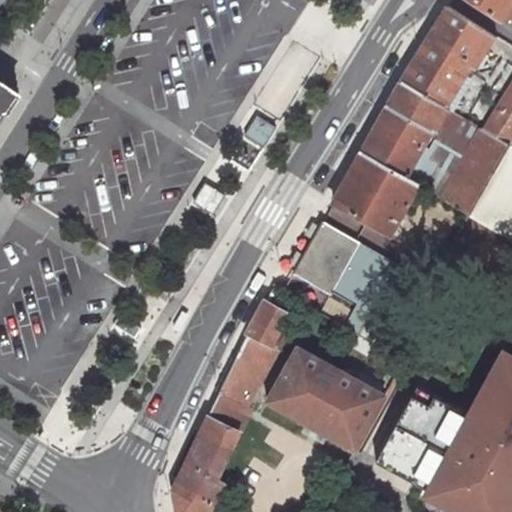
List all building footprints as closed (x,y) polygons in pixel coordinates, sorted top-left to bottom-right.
[(511,0),(471,0),(502,19),(505,16),(511,20),(511,0)] [(477,71),(496,39),(448,7),(401,83),(444,109),(447,111),(473,68),(477,71)] [(0,122),(19,93),(0,79),(0,122)] [(428,137),(444,109),(401,83),(360,154),(403,179),(428,137)] [(511,104),(492,137),(510,148),(511,143),(511,104)] [(444,109),(428,137),(466,159),(482,132),(447,111),(444,109)] [(257,115),(245,134),(263,146),(275,127),(257,115)] [(466,159),(441,200),(468,216),(510,148),(492,137),(482,132),(466,159)] [(428,137),(403,179),(415,186),(441,200),(466,159),(428,137)] [(511,143),(510,148),(468,216),(511,239),(511,143)] [(332,202),(387,234),(415,186),(403,179),(360,154),(332,202)] [(205,181),(193,201),(212,212),(224,193),(205,181)] [(398,268),(320,223),(291,274),(328,296),(336,281),(373,302),(355,334),(388,353),(421,281),(398,268)] [(437,265),(410,248),(398,268),(421,281),(426,283),(437,265)] [(247,332),(275,347),(285,331),(278,327),(294,299),(273,286),(247,332)] [(497,299),(496,300),(497,301),(497,305),(499,308),(505,310),(508,310),(511,307),(511,296),(511,295),(509,294),(505,293),(500,295),(497,299)] [(136,347),(109,331),(69,394),(95,411),(136,347)] [(247,332),(237,355),(265,369),(275,347),(247,332)] [(264,403),(354,450),(383,395),(294,347),(264,403)] [(427,489),(424,494),(458,511),(509,511),(511,508),(511,353),(503,349),(467,416),(427,489)] [(237,355),(219,394),(246,408),(265,369),(237,355)] [(376,461),(427,489),(467,416),(416,388),(376,461)] [(219,394),(201,433),(231,448),(249,410),(246,408),(219,394)] [(201,433),(197,442),(226,458),(231,448),(201,433)] [(188,462),(217,478),(226,458),(197,442),(188,462)] [(179,511),(209,511),(225,482),(217,478),(188,462),(174,490),(179,511)]
